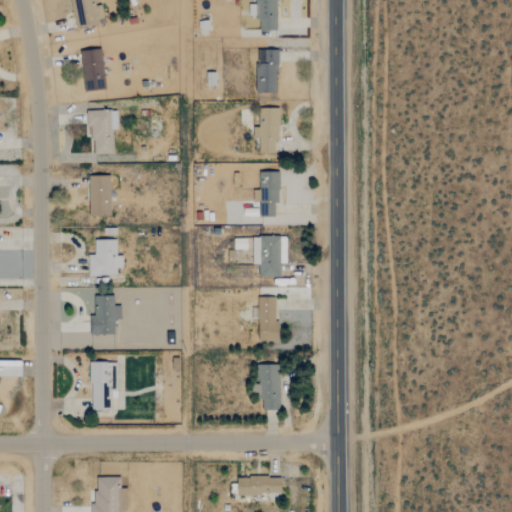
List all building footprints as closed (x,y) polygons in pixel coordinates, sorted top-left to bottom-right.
[(99,5),(95,6),(93,0),(70,0),(75,29),(102,24),(99,5)] [(278,30),(277,0),(255,0),(256,30),(278,30)] [(104,90),(102,49),(80,50),(83,91),(104,90)] [(256,92),(277,93),(277,50),(256,50),(256,92)] [(274,153),(274,140),(278,140),(279,109),(261,108),(261,127),(254,127),(253,137),(259,137),(259,153),(274,153)] [(113,154),(112,130),(117,129),(117,111),(90,111),(91,154),(113,154)] [(259,217),(274,217),(274,204),(279,204),(278,171),(258,172),(259,217)] [(110,216),(110,175),(88,176),(88,216),(110,216)] [(252,265),(258,265),(258,277),(280,277),(280,263),(286,263),(286,237),(252,236),(252,265)] [(116,239),(95,239),(95,255),(88,255),(88,275),(116,275),(116,267),(122,267),(123,255),(116,255),(116,239)] [(90,335),(114,334),(114,319),(121,319),(120,305),(114,305),(113,295),(85,296),(85,315),(90,315),(90,335)] [(276,342),(277,297),(258,297),(258,341),(276,342)] [(90,410),(110,411),(110,398),(116,398),(117,362),(91,362),(90,410)] [(278,411),(280,365),(260,365),(258,410),(278,411)] [(120,477),(93,477),(92,511),(126,511),(127,489),(120,489),(120,477)] [(281,500),(281,477),(237,477),(237,496),(260,495),(261,500),(281,500)]
